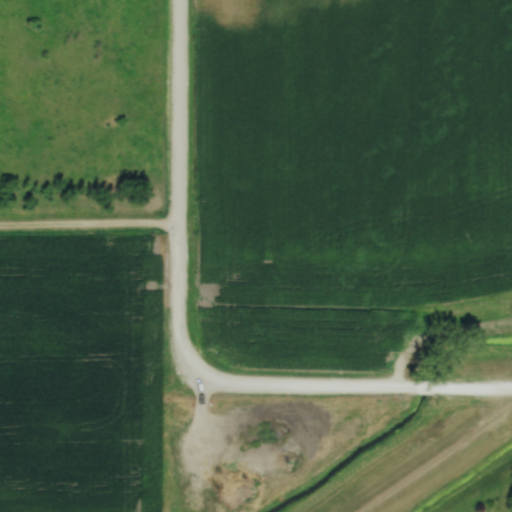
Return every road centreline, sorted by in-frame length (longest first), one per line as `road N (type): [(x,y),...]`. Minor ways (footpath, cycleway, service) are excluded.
road 1 (residential): [(177,0),(179,337),(181,362),(195,379)]
road 2 (residential): [(511,392),(248,389),(195,379)]
